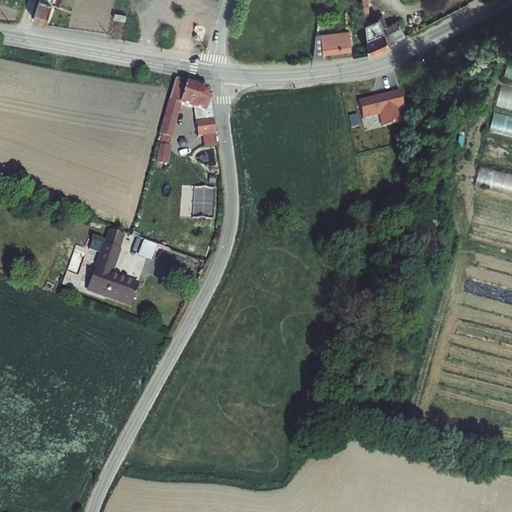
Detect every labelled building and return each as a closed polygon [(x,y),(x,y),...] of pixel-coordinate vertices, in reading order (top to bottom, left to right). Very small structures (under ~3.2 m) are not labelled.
[(39,0),(33,19),(44,22),(50,5),(44,3),(45,0),(39,0)] [(362,0),(355,0),(357,21),(364,20),(362,0)] [(373,19),(358,28),(360,52),(360,56),(385,45),(384,44),(390,42),(397,39),(389,24),(380,29),(373,19)] [(316,36),(309,36),(305,53),(304,62),(314,62),(315,56),(329,55),(343,55),(343,52),(341,35),(329,36),(329,46),(314,47),(316,36)] [(511,62),(507,61),(502,78),(511,80),(511,62)] [(159,135),(173,137),(180,112),(177,111),(179,104),(183,105),(205,111),(205,116),(196,117),(200,135),(205,134),(218,132),(211,89),(176,81),(172,92),(159,135)] [(511,91),(501,89),(496,106),(511,110),(511,91)] [(379,126),(400,120),(396,108),(401,107),(396,92),(395,90),(387,93),(370,98),(354,103),(359,120),(375,115),(379,126)] [(511,118),(493,114),(489,131),(511,136),(511,118)] [(205,134),(207,145),(220,143),(218,132),(205,134)] [(511,149),(487,143),(483,160),(511,167),(511,149)] [(511,174),(481,167),(476,186),(511,195),(511,174)] [(194,216),(213,216),(214,187),(194,187),(194,216)] [(134,286),(108,277),(122,236),(109,231),(86,292),(127,306),(129,301),(134,303),(137,294),(132,292),(134,286)] [(152,260),(156,245),(143,242),(139,256),(152,260)]
